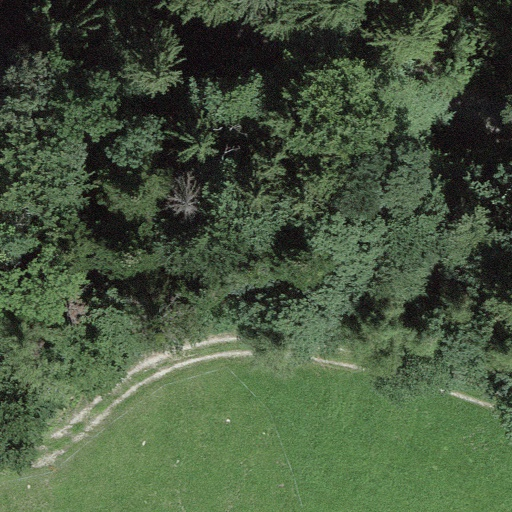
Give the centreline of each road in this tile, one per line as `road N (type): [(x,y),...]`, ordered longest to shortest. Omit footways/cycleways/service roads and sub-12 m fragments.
road 1 (track): [(35,482),(146,377),(262,352),(496,378),(511,387)]
road 2 (track): [(511,127),(300,39),(164,0)]
